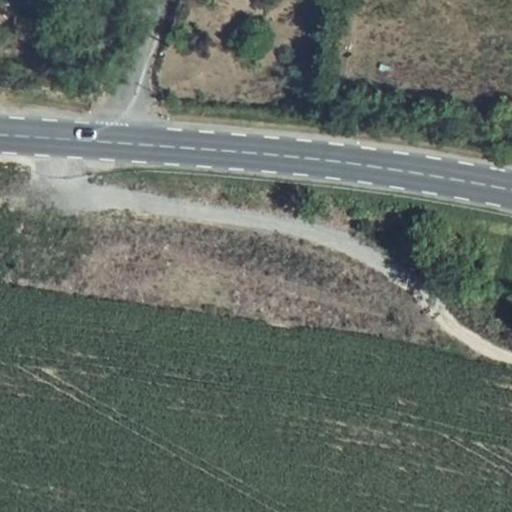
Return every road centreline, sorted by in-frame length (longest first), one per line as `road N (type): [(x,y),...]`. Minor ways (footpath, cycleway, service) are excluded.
road 1 (primary): [(511,189),(427,173),(118,145)]
road 2 (unclassified): [(118,145),(163,0)]
